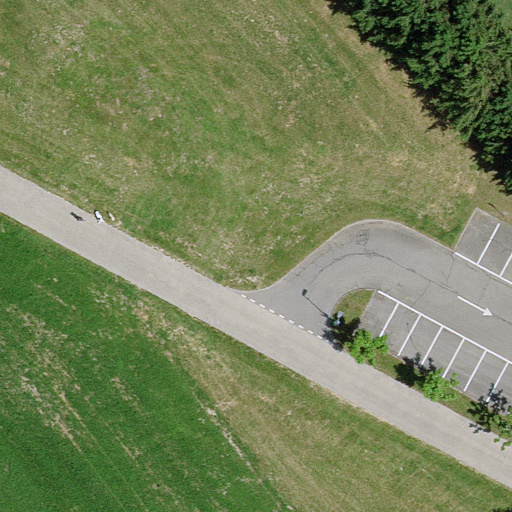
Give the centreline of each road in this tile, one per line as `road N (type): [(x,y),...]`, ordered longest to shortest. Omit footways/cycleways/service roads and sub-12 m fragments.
road 1 (residential): [(511,468),(162,284)]
road 2 (unclassified): [(0,193),(162,284)]
